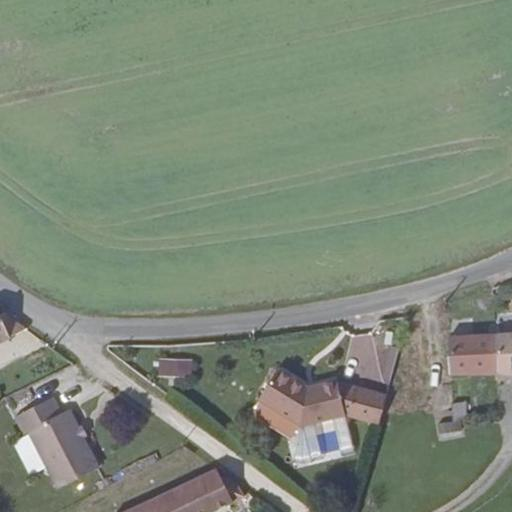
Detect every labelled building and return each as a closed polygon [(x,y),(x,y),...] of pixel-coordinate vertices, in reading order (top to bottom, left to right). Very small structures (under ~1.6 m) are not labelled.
[(0,342),(28,328),(8,315),(0,318),(0,342)] [(511,338),(496,339),(497,377),(511,376),(511,338)] [(497,377),(496,339),(450,341),(451,379),(497,377)] [(199,377),(198,362),(167,362),(167,377),(199,377)] [(312,427),(353,417),(346,385),(346,382),(318,389),(313,388),(283,372),(267,402),(308,427),(312,427)] [(353,417),(356,418),(363,389),(346,385),(353,417)] [(356,418),(384,426),(393,397),(363,389),(356,418)] [(64,413),(54,396),(14,417),(25,437),(31,434),(63,494),(103,472),(70,411),(64,413)] [(463,409),(451,411),(451,426),(463,425),(463,409)] [(487,421),(490,435),(503,433),(500,419),(487,421)] [(29,438),(18,441),(26,470),(37,468),(29,438)] [(128,511),(214,511),(249,496),(215,470),(181,488),(157,499),(128,511)]
